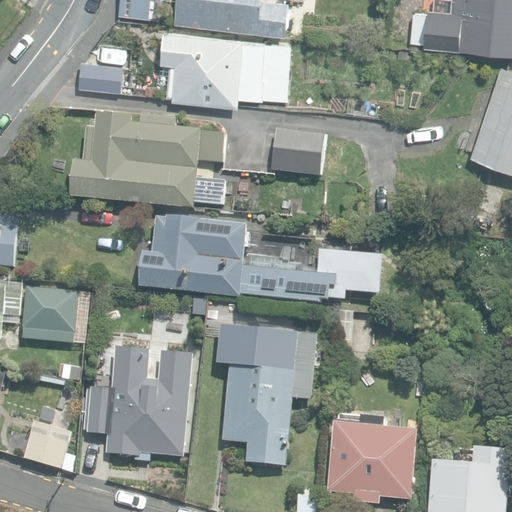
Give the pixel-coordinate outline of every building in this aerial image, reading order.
[(121,0),(120,12),(160,17),(161,0),(121,0)] [(180,0),(179,23),(290,34),(291,24),(294,24),(295,16),(292,15),(293,0),(180,0)] [(425,47),(511,54),(511,0),(435,0),(435,9),(428,8),(425,47)] [(176,99),(242,107),(243,97),(290,103),(297,45),(168,30),(164,62),(173,63),(169,96),(176,97),(176,99)] [(84,88),(125,91),(127,65),(86,61),(84,88)] [(473,156),(511,169),(511,69),(503,67),(473,156)] [(73,196),(197,208),(198,202),(226,205),(228,181),(201,179),(203,163),(225,165),(228,134),(204,131),(204,129),(178,126),(179,117),(144,114),(144,123),(136,122),(137,116),(100,113),(96,153),(85,152),(84,161),(76,160),(73,196)] [(275,167),(324,175),(329,138),(281,131),(275,167)] [(332,137),(328,164),(345,166),(348,140),(332,137)] [(251,224),(169,215),(169,218),(159,217),(155,253),(145,252),(141,287),(242,298),(242,293),(322,302),(323,297),(347,300),(348,291),(382,295),(387,256),(321,249),(318,273),(297,271),(298,268),(247,263),(248,248),(251,248),(253,235),(250,234),(251,224)] [(0,256),(17,258),(19,234),(0,232),(0,256)] [(0,341),(4,342),(7,323),(22,325),(27,284),(0,280),(0,341)] [(442,294),(458,296),(460,283),(444,280),(442,294)] [(62,327),(75,328),(76,321),(86,322),(88,310),(85,310),(87,288),(50,285),(47,318),(62,319),(62,327)] [(145,344),(168,346),(172,294),(150,292),(145,344)] [(338,351),(353,353),(358,311),(342,310),(338,351)] [(234,368),(227,438),(252,441),(249,462),(291,466),(297,400),(313,402),(320,336),(225,327),(221,366),(234,368)] [(137,462),(177,465),(178,455),(187,456),(196,356),(164,354),(162,379),(153,378),(155,349),(119,346),(110,454),(137,456),(137,462)] [(62,377),(83,380),(85,367),(64,364),(62,377)] [(24,414),(58,421),(59,417),(70,419),(75,394),(65,392),(66,387),(31,380),(24,414)] [(355,501),(382,504),(383,497),(413,500),(421,430),(388,427),(389,418),(364,416),(363,423),(339,421),(331,492),(356,494),(355,501)] [(76,472),(100,475),(104,435),(101,435),(103,420),(82,417),(76,472)] [(26,458),(64,468),(73,434),(35,424),(26,458)] [(511,511),(511,504),(511,451),(477,449),(476,463),(435,459),(430,511),(511,511)] [(300,511),(322,511),(323,500),(303,495),(300,511)]
